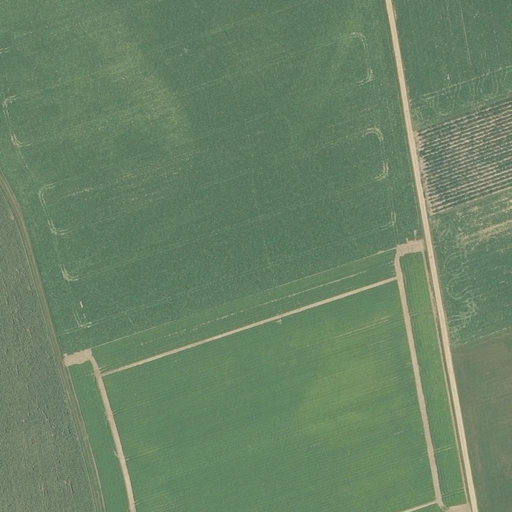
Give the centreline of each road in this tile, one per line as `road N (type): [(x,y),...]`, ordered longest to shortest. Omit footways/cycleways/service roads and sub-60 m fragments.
road 1 (track): [(479,511),(387,0)]
road 2 (track): [(0,177),(19,215),(99,511)]
